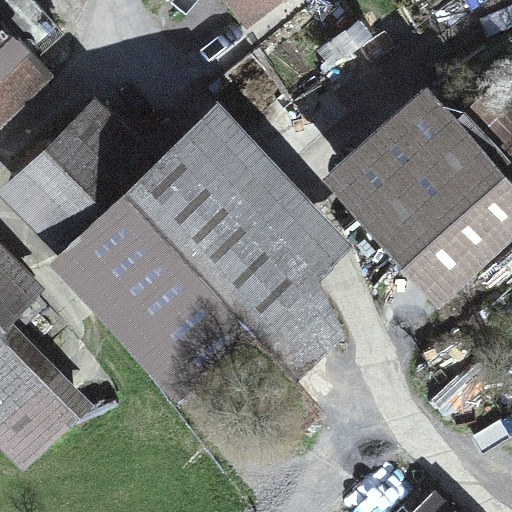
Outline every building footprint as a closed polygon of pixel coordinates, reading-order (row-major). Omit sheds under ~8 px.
[(0,0),(0,113),(44,74),(28,56),(59,29),(32,0),(0,0)] [(240,0),(250,12),(265,0),(240,0)] [(181,130),(311,267),(329,248),(350,228),(219,93),(200,113),(181,130)] [(75,235),(157,154),(109,104),(85,116),(83,114),(48,149),(41,140),(18,162),(24,171),(21,175),(75,235)] [(511,221),(511,187),(456,125),(367,205),(440,286),(511,221)] [(311,267),(181,130),(157,154),(75,235),(199,371),(217,356),(244,387),(301,336),(273,305),(311,267)] [(15,284),(0,267),(0,444),(20,466),(78,412),(0,328),(0,319),(7,313),(20,327),(46,303),(22,278),(15,284)] [(464,369),(445,415),(482,431),(502,385),(464,369)] [(351,511),(447,511),(457,497),(381,453),(347,509),(351,511)]
